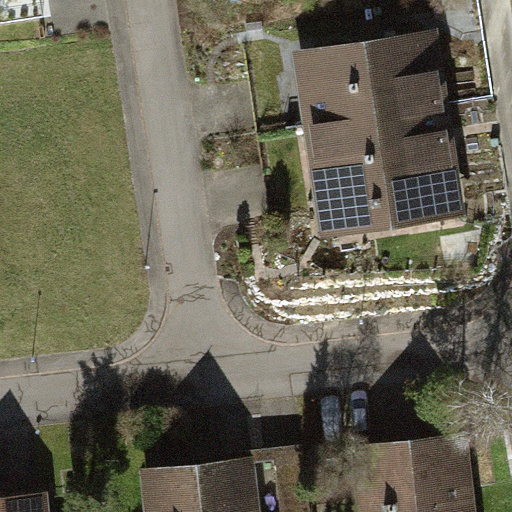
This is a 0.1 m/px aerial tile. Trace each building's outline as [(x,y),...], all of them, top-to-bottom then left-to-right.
[(440,32),(293,55),(323,245),(470,222),(440,32)] [(365,511),(480,511),(474,441),(359,452),(365,511)] [(147,476),(150,511),(265,511),(261,465),(147,476)] [(311,511),(306,470),(281,473),(285,511),(311,511)] [(0,511),(52,511),(52,503),(0,506),(0,511)]
